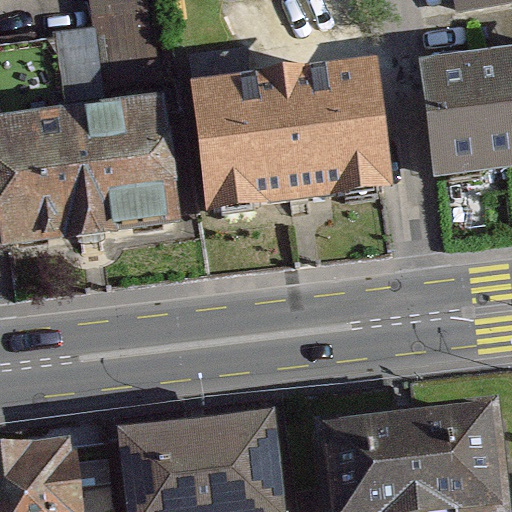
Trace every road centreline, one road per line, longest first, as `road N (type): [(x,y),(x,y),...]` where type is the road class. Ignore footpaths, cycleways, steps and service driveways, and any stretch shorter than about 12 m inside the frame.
road 1 (primary): [(0,368),(422,318)]
road 2 (residential): [(422,318),(400,0)]
